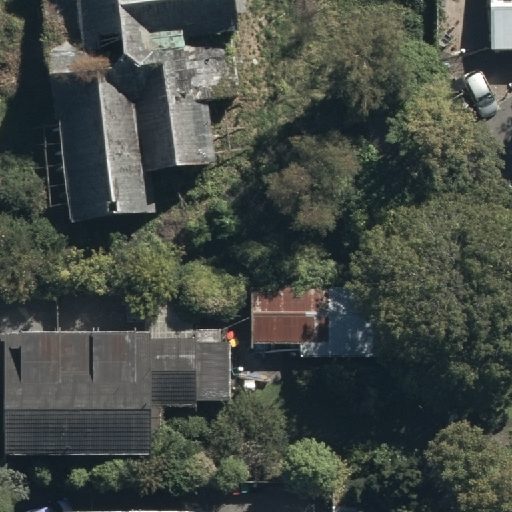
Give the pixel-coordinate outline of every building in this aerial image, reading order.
[(39,0),(46,104),(61,103),(68,209),(155,203),(152,158),(212,154),(208,85),(241,83),(236,4),(249,3),(248,0),(39,0)] [(511,0),(491,0),(491,58),(511,58),(511,0)] [(426,92),(369,91),(369,162),(353,162),(353,220),(425,221),(426,92)] [(0,109),(0,148),(14,143),(0,109)] [(252,277),(251,334),(424,338),(425,280),(252,277)] [(217,314),(0,316),(0,441),(155,440),(154,387),(217,387),(217,314)] [(333,492),(333,511),(378,511),(379,492),(333,492)] [(201,511),(201,502),(63,502),(63,511),(201,511)]
